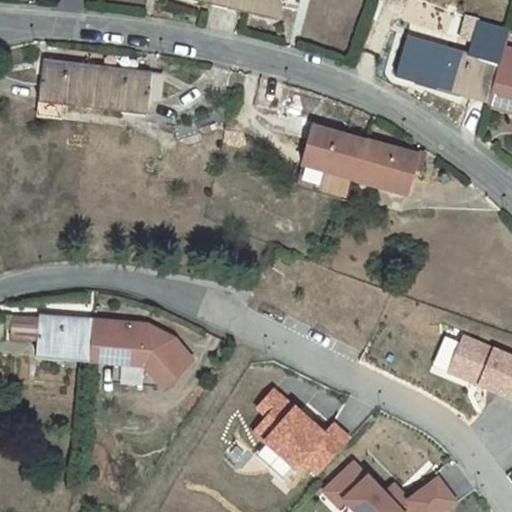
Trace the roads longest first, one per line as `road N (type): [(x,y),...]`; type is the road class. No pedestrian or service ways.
road 1 (residential): [(511,485),(450,421),(247,319),(119,278),(57,275),(0,291)]
road 2 (residential): [(511,193),(406,113),(359,89),(215,48),(0,22)]
